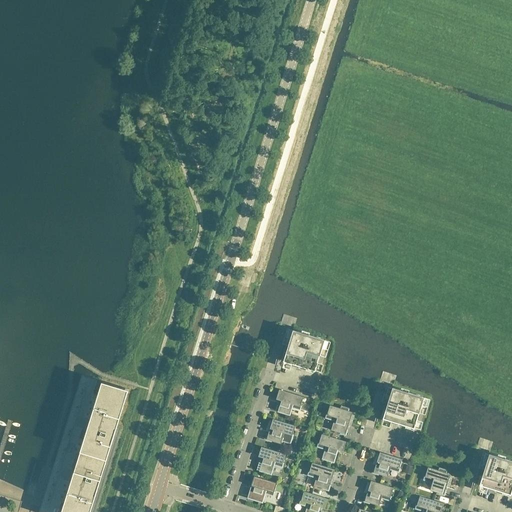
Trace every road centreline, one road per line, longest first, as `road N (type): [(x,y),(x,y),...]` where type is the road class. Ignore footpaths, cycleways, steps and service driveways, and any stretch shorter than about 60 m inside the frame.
road 1 (unclassified): [(159,485),(311,0)]
road 2 (residential): [(228,508),(269,373)]
